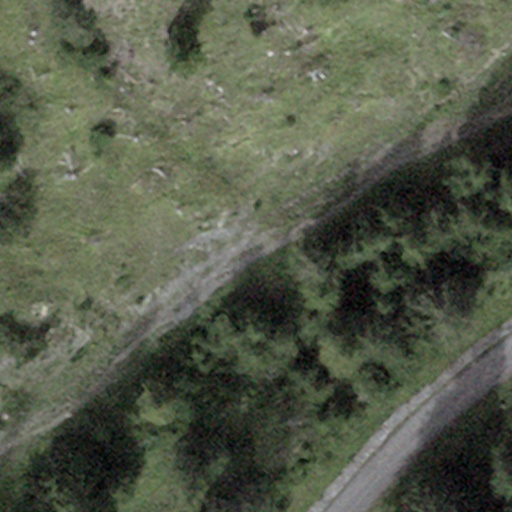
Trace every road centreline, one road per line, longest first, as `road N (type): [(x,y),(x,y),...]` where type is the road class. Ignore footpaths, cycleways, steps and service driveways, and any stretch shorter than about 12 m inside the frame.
road 1 (track): [(0,454),(511,97)]
road 2 (track): [(511,358),(428,423),(346,511)]
